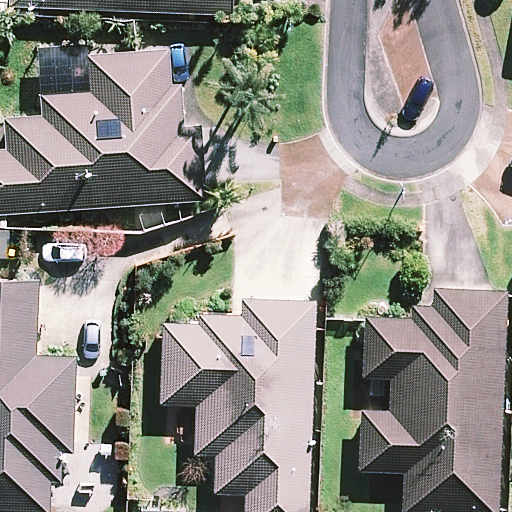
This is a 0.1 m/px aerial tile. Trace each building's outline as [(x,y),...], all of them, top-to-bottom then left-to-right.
[(6,0),(6,8),(230,17),(230,0),(6,0)] [(0,151),(0,216),(205,203),(200,127),(181,128),(178,88),(168,89),(165,51),(85,57),(88,94),(38,97),(39,117),(2,120),(4,151),(0,151)] [(37,283),(0,281),(0,511),(47,511),(49,483),(58,483),(59,453),(70,453),(74,358),(34,356),(37,283)] [(400,511),(494,511),(504,292),(431,289),(431,309),(409,308),(408,321),(362,319),(361,321),(359,380),(388,381),(387,412),(358,411),(355,473),(402,475),(400,511)] [(307,511),(314,302),(240,300),(240,317),(196,315),(196,325),(160,323),(158,407),(194,408),(192,456),(213,457),(212,496),(241,496),(240,511),(307,511)]
